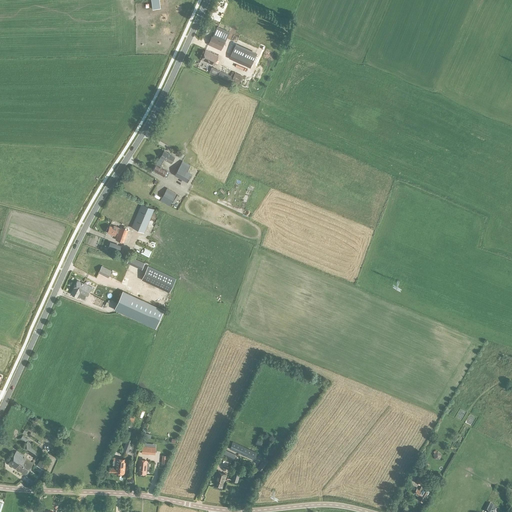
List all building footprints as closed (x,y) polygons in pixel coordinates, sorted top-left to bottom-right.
[(151,0),(153,9),(161,8),(159,0),(151,0)] [(212,35),(208,44),(221,50),(225,41),(213,36),(212,35)] [(236,44),(231,55),(240,59),(239,62),(250,67),(256,53),(236,44)] [(205,50),(201,60),(214,65),(215,62),(217,63),(218,60),(216,59),(218,56),(205,50)] [(220,71),(218,76),(234,83),(238,74),(235,73),(233,77),(230,75),(220,71)] [(164,151),(158,162),(162,164),(164,159),(171,163),(175,157),(164,151)] [(182,161),(175,175),(187,181),(191,174),(187,172),(190,165),(182,161)] [(162,164),(158,162),(153,170),(163,176),(167,171),(160,167),(162,164)] [(155,179),(149,177),(146,182),(156,186),(158,179),(155,178),(155,179)] [(167,188),(160,200),(169,205),(176,193),(167,188)] [(142,204),(132,227),(144,233),(154,209),(142,204)] [(107,228),(106,231),(107,232),(112,234),(115,235),(116,231),(118,232),(119,228),(114,226),(114,227),(112,226),(110,225),(108,229),(107,228)] [(119,228),(118,232),(115,239),(124,242),(129,230),(120,227),(119,228)] [(97,236),(94,244),(101,246),(104,238),(97,236)] [(108,239),(105,244),(117,252),(120,248),(108,239)] [(148,265),(142,279),(169,292),(176,278),(148,265)] [(102,266),(99,272),(108,277),(111,271),(102,266)] [(77,281),(71,293),(77,297),(78,296),(84,299),(86,295),(87,296),(92,287),(84,283),(83,284),(77,281)] [(103,292),(105,288),(100,285),(95,295),(106,300),(109,294),(103,292)] [(114,308),(156,326),(164,308),(122,289),(114,308)] [(127,420),(133,422),(135,416),(130,414),(127,420)] [(137,429),(142,419),(138,417),(133,427),(137,429)] [(133,439),(127,437),(124,444),(124,446),(129,448),(133,439)] [(233,441),(229,449),(240,454),(244,446),(233,441)] [(27,450),(26,452),(35,459),(41,450),(28,442),(24,448),(27,450)] [(224,448),(222,452),(231,458),(233,455),(224,448)] [(26,475),(33,464),(26,459),(26,458),(16,451),(8,463),(26,475)] [(37,464),(37,465),(38,466),(46,471),(46,469),(47,469),(51,462),(42,456),(37,464)] [(262,472),(270,461),(265,457),(257,468),(262,472)] [(109,468),(109,472),(115,472),(116,473),(117,473),(118,473),(119,473),(124,473),(126,459),(117,458),(115,468),(109,468)] [(146,474),(146,469),(149,469),(149,465),(147,465),(147,461),(139,460),(138,473),(146,474)] [(213,484),(223,487),(227,474),(217,471),(213,484)] [(238,482),(240,473),(234,471),(231,480),(238,482)] [(424,478),(419,476),(415,482),(420,485),(424,478)] [(417,498),(424,502),(430,491),(423,487),(421,491),(417,489),(414,494),(418,496),(417,498)] [(487,503),(485,509),(484,511),(485,511),(491,511),(494,506),(487,503)]
